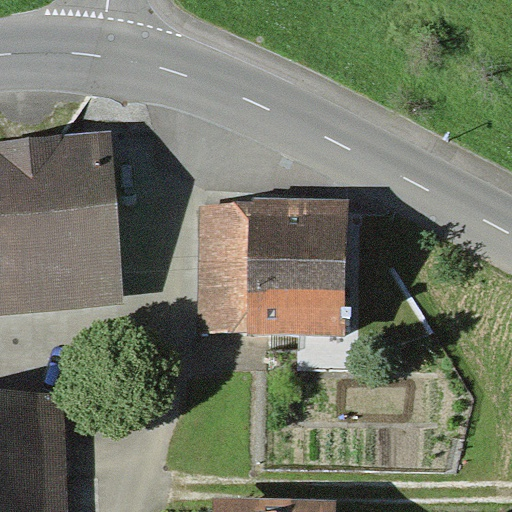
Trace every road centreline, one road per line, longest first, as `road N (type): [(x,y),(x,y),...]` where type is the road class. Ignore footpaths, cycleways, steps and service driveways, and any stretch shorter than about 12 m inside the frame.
road 1 (tertiary): [(94,56),(232,91),(511,226)]
road 2 (track): [(511,496),(127,492)]
